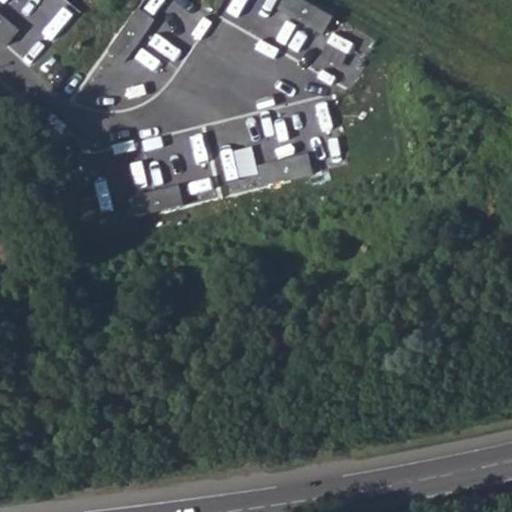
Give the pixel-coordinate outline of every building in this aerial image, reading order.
[(304,0),(284,0),(279,8),(324,33),(333,16),(304,0)] [(153,22),(137,11),(108,52),(124,63),(153,22)] [(0,14),(0,41),(6,46),(19,31),(0,14)] [(343,87),(383,45),(362,25),(322,67),(343,87)] [(260,165),(265,184),(314,171),(309,152),(260,165)] [(129,198),(134,217),(183,204),(178,186),(129,198)]
